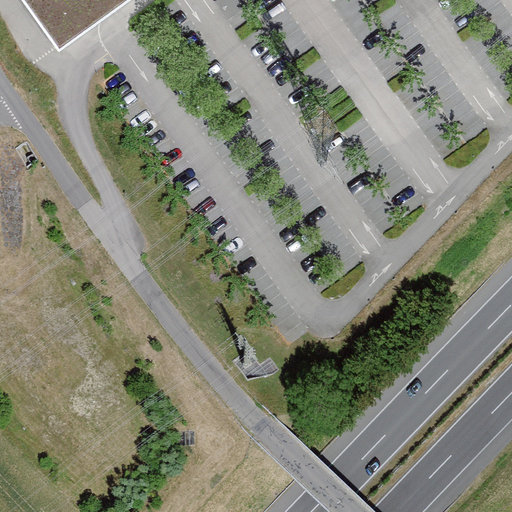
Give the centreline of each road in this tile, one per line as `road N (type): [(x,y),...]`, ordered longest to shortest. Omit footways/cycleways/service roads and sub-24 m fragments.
road 1 (unclassified): [(121,254),(263,429),(351,511)]
road 2 (unclassified): [(149,0),(72,66),(72,112),(121,212),(121,254)]
road 3 (motorway): [(511,304),(311,511)]
road 4 (unclassified): [(0,79),(121,254)]
road 5 (motorway): [(397,511),(511,392)]
